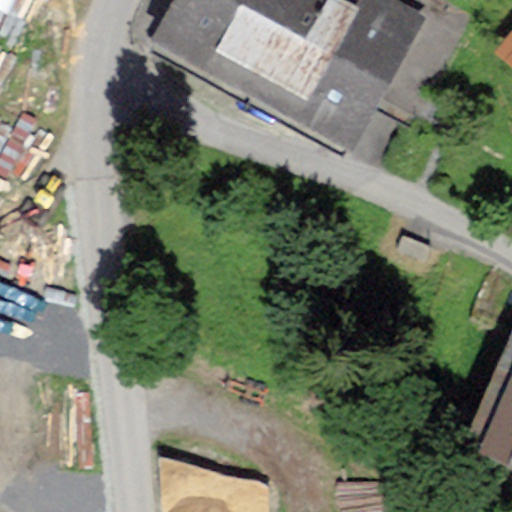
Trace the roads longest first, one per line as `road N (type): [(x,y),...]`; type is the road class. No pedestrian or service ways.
road 1 (residential): [(91,70),(369,186),(511,261)]
road 2 (unclassified): [(130,511),(92,194),(91,70)]
